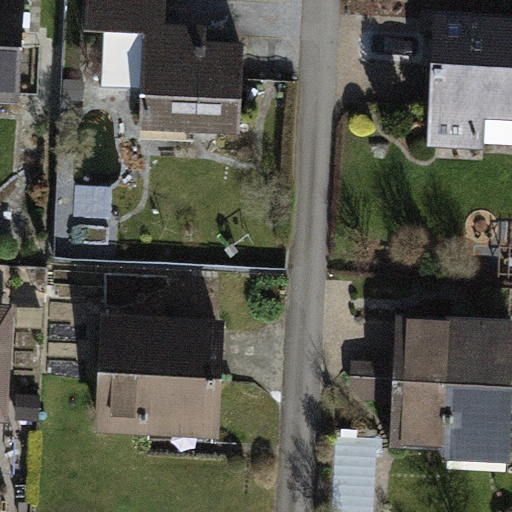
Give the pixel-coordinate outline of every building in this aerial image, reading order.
[(86,0),(85,31),(104,32),(102,87),(142,89),(140,125),(239,129),(242,50),(185,47),(185,31),(159,30),(159,0),(86,0)] [(0,93),(17,94),(21,4),(0,2),(0,93)] [(511,27),(436,24),(430,139),(482,142),(484,111),(511,112),(511,27)] [(142,325),(106,323),(101,425),(150,427),(151,418),(215,421),(220,329),(179,327),(180,321),(143,320),(142,325)] [(511,327),(399,322),(397,380),(388,379),(389,367),(356,365),(355,388),(364,395),(396,396),(394,442),(446,445),(449,456),(504,458),(505,428),(508,428),(511,327)]
